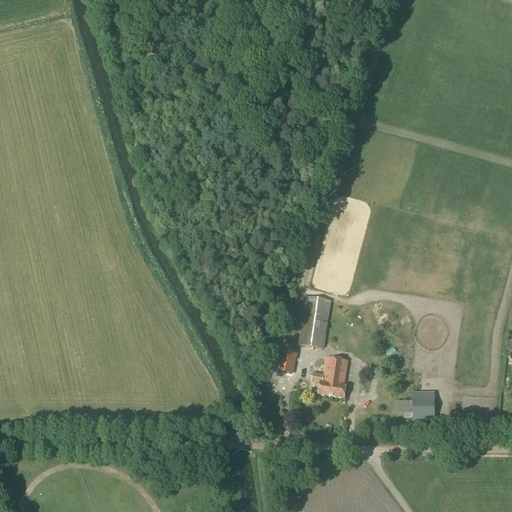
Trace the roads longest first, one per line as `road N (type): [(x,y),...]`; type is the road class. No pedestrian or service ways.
road 1 (unclassified): [(366,449),(0,446)]
road 2 (track): [(511,452),(366,449)]
